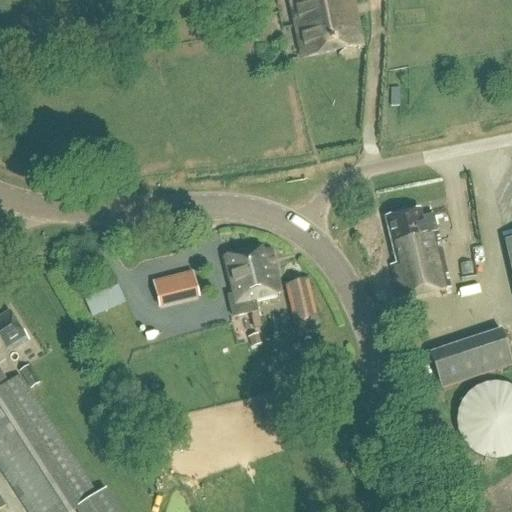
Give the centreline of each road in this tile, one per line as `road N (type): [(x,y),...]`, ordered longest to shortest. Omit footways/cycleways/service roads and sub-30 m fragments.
road 1 (tertiary): [(434,511),(366,322),(323,252),(297,235)]
road 2 (tertiary): [(297,235),(239,210),(203,205),(77,214),(0,198)]
road 3 (unclassified): [(297,235),(340,180),(511,140)]
